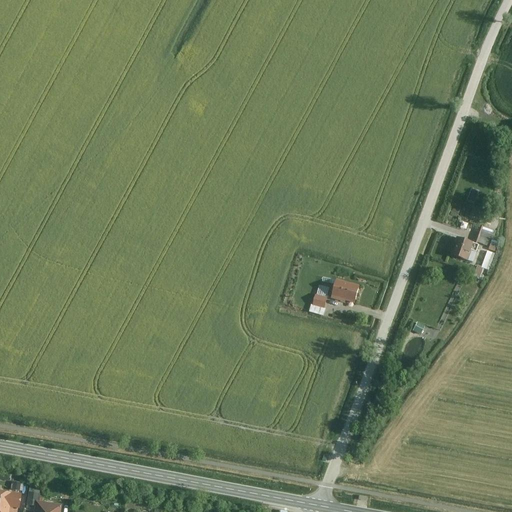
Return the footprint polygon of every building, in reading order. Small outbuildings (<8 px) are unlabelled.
[(481,245),(467,242),(462,260),(476,263),(481,245)] [(488,251),(484,268),(491,270),(495,252),(488,251)] [(370,291),(342,283),(338,298),(365,306),(370,291)] [(329,296),(314,293),(311,306),(325,311),(329,296)] [(421,322),(417,331),(426,335),(430,325),(421,322)] [(16,481),(14,490),(25,492),(27,483),(16,481)] [(20,495),(0,492),(0,511),(6,511),(8,508),(17,509),(20,495)] [(59,511),(61,506),(34,502),(32,511),(59,511)]
